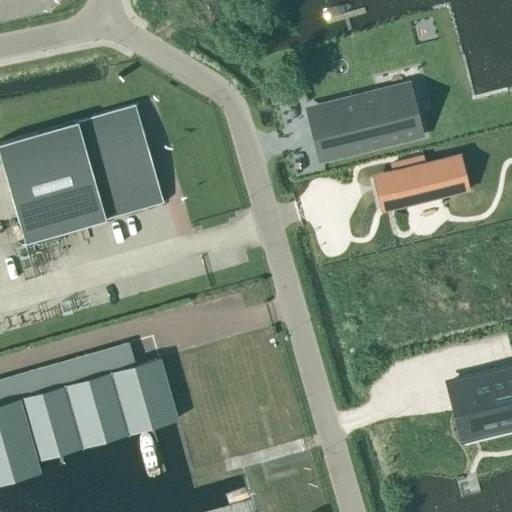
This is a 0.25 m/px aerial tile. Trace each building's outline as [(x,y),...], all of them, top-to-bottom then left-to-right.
[(405,86),(308,110),(320,156),(417,132),(405,86)] [(166,199),(161,201),(133,105),(138,104),(138,102),(0,142),(0,167),(21,241),(16,242),(17,244),(166,201),(166,199)] [(449,190),(442,160),(377,176),(385,206),(449,190)] [(134,364),(0,401),(0,481),(38,470),(35,458),(152,425),(134,364)] [(511,365),(448,381),(453,403),(468,399),(477,433),(511,423),(511,365)] [(249,379),(211,390),(222,428),(248,420),(249,424),(261,421),(249,379)]
